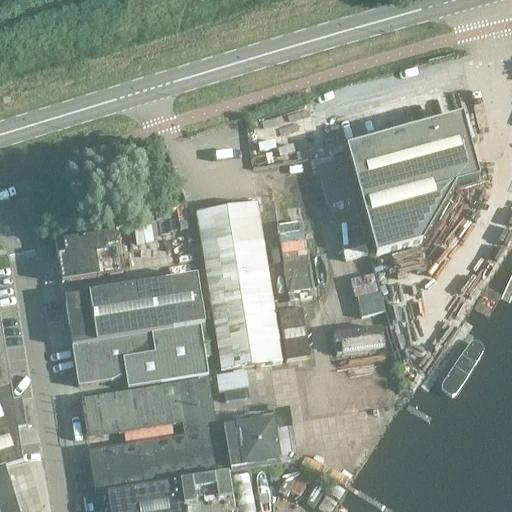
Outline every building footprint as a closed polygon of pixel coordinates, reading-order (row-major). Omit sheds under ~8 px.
[(479,181),(462,118),(414,131),(409,111),(385,118),(390,138),(345,151),(376,259),(422,246),(455,188),(479,181)] [(195,216),(221,375),(282,365),(256,206),(195,216)] [(305,222),(281,225),(288,288),(313,286),(305,222)] [(55,245),(61,285),(121,275),(115,235),(55,245)] [(355,281),(364,318),(387,312),(378,276),(355,281)] [(196,279),(64,300),(72,351),(204,329),(196,279)] [(0,474),(5,473),(5,469),(22,465),(0,325),(0,474)] [(384,327),(338,333),(340,353),(387,348),(384,327)] [(204,329),(72,351),(78,389),(125,381),(127,391),(212,378),(204,329)] [(220,392),(250,389),(249,373),(219,375),(220,392)] [(208,382),(80,403),(86,442),(182,427),(184,439),(217,433),(208,382)] [(223,422),(231,472),(288,463),(281,420),(233,428),(232,421),(223,422)] [(88,454),(95,498),(177,484),(228,475),(222,433),(217,433),(184,439),(88,454)] [(17,511),(5,473),(0,474),(0,511),(17,511)] [(233,511),(228,475),(177,484),(181,511),(233,511)] [(181,511),(177,484),(106,496),(108,511),(181,511)]
